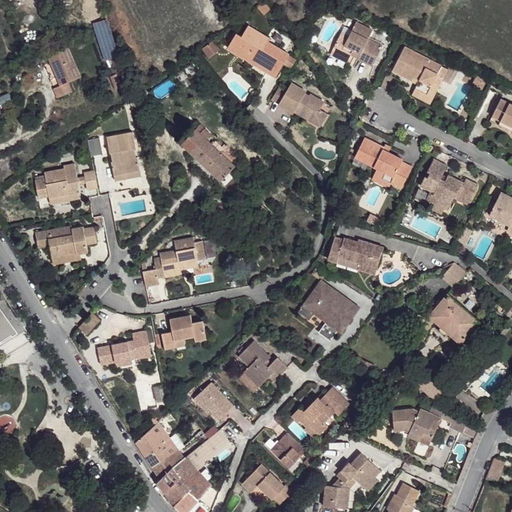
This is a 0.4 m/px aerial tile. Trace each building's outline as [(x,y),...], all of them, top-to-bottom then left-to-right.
[(84,0),(91,24),(107,20),(101,0),(84,0)] [(107,20),(91,24),(98,52),(115,47),(107,20)] [(330,55),(350,65),(356,55),(360,57),(358,58),(372,66),(382,48),(368,40),(372,32),(356,23),(348,37),(342,34),(330,55)] [(236,32),(230,42),(245,51),(243,54),(256,62),(257,59),(269,67),(266,72),(274,77),(284,63),(289,55),(269,42),(270,40),(248,26),(242,36),(236,32)] [(202,46),(208,55),(218,47),(213,38),(202,46)] [(245,51),(230,42),(228,45),(243,54),(245,51)] [(49,88),(52,97),(66,91),(63,82),(76,77),(65,47),(44,55),(55,85),(49,88)] [(404,47),(392,72),(412,81),(413,79),(419,82),(415,89),(428,95),(439,76),(443,78),(448,70),(404,47)] [(289,55),(284,63),(292,68),(296,60),(289,55)] [(257,59),(254,64),(266,72),(269,67),(257,59)] [(158,99),(195,73),(189,65),(152,91),(153,92),(155,95),(158,99)] [(412,81),(392,72),(390,76),(409,86),(406,93),(412,96),(415,89),(419,82),(413,79),(412,81)] [(116,74),(110,76),(116,90),(122,88),(116,74)] [(428,95),(430,105),(443,78),(439,76),(428,95)] [(286,92),(277,106),(292,114),(293,112),(295,109),(299,111),(297,115),(304,120),(306,117),(317,123),(323,114),(318,111),(323,104),(308,96),(306,100),(303,97),(305,93),(290,84),(286,92)] [(280,88),(272,102),(277,106),(286,92),(280,88)] [(430,105),(428,95),(415,89),(412,96),(430,105)] [(0,104),(12,100),(9,92),(0,95),(0,104)] [(511,105),(500,100),(492,117),(500,121),(497,125),(511,132),(511,105)] [(306,117),(304,120),(318,128),(326,116),(323,114),(317,123),(306,117)] [(500,121),(492,117),(489,123),(497,127),(497,125),(500,121)] [(199,135),(204,129),(200,125),(195,131),(199,135)] [(205,141),(210,135),(204,129),(199,135),(205,141)] [(221,181),(234,168),(230,164),(221,155),(211,146),(205,141),(199,135),(195,131),(182,144),(221,181)] [(111,163),(114,176),(140,171),(138,158),(136,158),(134,149),(135,149),(133,134),(106,139),(109,153),(111,154),(112,162),(111,163)] [(100,139),(90,141),(93,157),(103,156),(100,139)] [(365,139),(354,158),(377,170),(388,176),(385,181),(391,184),(401,189),(412,167),(402,162),(404,160),(384,150),(385,148),(365,139)] [(214,143),(211,146),(221,155),(224,152),(214,143)] [(233,161),(236,158),(227,149),(224,152),(221,155),(230,164),(233,161)] [(447,166),(433,159),(428,172),(430,174),(428,178),(425,177),(420,187),(430,192),(426,200),(434,205),(445,209),(447,210),(454,199),(456,194),(469,201),(477,185),(466,179),(463,183),(448,176),(445,181),(441,179),(447,166)] [(70,201),(82,199),(79,186),(77,179),(75,166),(64,168),(64,171),(45,174),(46,180),(36,182),(38,196),(49,194),(49,197),(50,199),(69,196),(70,201)] [(388,176),(377,170),(371,181),(388,188),(391,184),(385,181),(388,176)] [(140,171),(114,176),(115,181),(141,176),(140,171)] [(86,185),(87,191),(99,188),(96,172),(83,174),(84,178),(86,185)] [(84,178),(77,179),(79,186),(86,185),(84,178)] [(511,197),(501,192),(489,216),(509,227),(511,220),(511,197)] [(454,199),(467,205),(469,201),(456,194),(454,199)] [(50,199),(50,205),(70,201),(69,196),(50,199)] [(445,209),(434,205),(431,210),(442,215),(445,209)] [(72,227),(36,235),(40,249),(50,247),(53,259),(63,257),(62,255),(77,252),(77,254),(81,254),(89,252),(88,244),(97,243),(94,228),(85,229),(84,227),(73,229),(72,227)] [(465,227),(457,242),(465,245),(472,231),(465,227)] [(345,240),(336,237),(329,260),(376,275),(385,248),(360,240),(359,242),(345,238),(345,240)] [(156,269),(144,272),(148,286),(160,284),(159,277),(165,276),(166,278),(181,275),(181,271),(200,267),(199,263),(206,261),(202,243),(195,244),(194,239),(175,242),(177,251),(161,254),(161,258),(155,259),(156,269)] [(63,257),(53,259),(54,264),(82,259),(81,254),(77,254),(77,252),(62,255),(63,257)] [(452,288),(465,273),(454,263),(441,278),(452,288)] [(330,285),(321,279),(319,282),(327,288),(330,285)] [(319,282),(300,310),(308,316),(312,312),(316,306),(331,318),(328,323),(322,331),(332,338),(338,330),(339,327),(344,331),(358,310),(352,306),(354,302),(330,285),(327,288),(319,282)] [(428,316),(460,344),(479,322),(448,294),(436,306),(428,316)] [(509,310),(511,306),(511,303),(503,296),(499,300),(498,301),(499,302),(508,311),(509,310)] [(0,341),(17,331),(0,306),(0,316),(5,325),(0,328),(0,341)] [(312,312),(328,323),(331,318),(316,306),(312,312)] [(91,318),(86,324),(90,327),(84,333),(88,336),(101,320),(95,315),(91,318)] [(163,334),(167,350),(178,347),(176,341),(187,339),(198,336),(200,341),(208,339),(203,321),(193,323),(192,318),(187,320),(186,316),(171,319),(173,332),(163,334)] [(84,333),(90,327),(86,324),(81,329),(84,333)] [(134,340),(97,347),(101,365),(115,362),(132,358),(137,357),(136,351),(150,348),(146,330),(132,333),(134,340)] [(178,347),(188,346),(187,339),(176,341),(178,347)] [(244,371),(259,386),(269,377),(274,382),(288,368),(278,358),(272,364),(268,367),(265,363),(268,360),(271,357),(255,341),(246,349),(241,354),(239,356),(250,366),(244,371)] [(478,346),(470,356),(480,364),(488,354),(478,346)] [(150,348),(136,351),(137,357),(151,354),(150,348)] [(132,358),(115,362),(116,367),(132,363),(132,358)] [(254,392),(259,386),(244,371),(239,377),(254,392)] [(211,382),(194,399),(210,416),(213,413),(220,419),(234,405),(211,382)] [(163,406),(161,384),(144,386),(146,407),(163,406)] [(314,406),(300,420),(307,427),(310,425),(320,435),(328,427),(325,423),(335,412),(339,416),(350,405),(333,388),(327,393),(320,400),(314,406)] [(324,391),(318,398),(320,400),(327,393),(324,391)] [(301,406),(292,416),(316,439),(320,435),(310,425),(307,427),(300,420),(314,406),(312,404),(305,410),(301,406)] [(431,414),(443,419),(447,410),(436,405),(431,414)] [(422,410),(421,413),(441,423),(443,419),(431,414),(422,410)] [(466,419),(447,410),(443,419),(452,424),(451,427),(461,432),(466,419)] [(426,433),(435,436),(441,423),(421,413),(416,411),(394,413),(396,431),(405,431),(407,428),(413,430),(412,432),(423,437),(426,433)] [(335,412),(325,423),(328,427),(339,416),(335,412)] [(466,419),(461,432),(465,433),(476,439),(481,426),(476,423),(470,421),(466,419)] [(143,456),(169,439),(156,422),(135,442),(143,456)] [(211,438),(218,447),(226,441),(218,431),(210,437),(207,440),(211,438)] [(410,437),(421,442),(430,446),(433,441),(423,437),(412,432),(410,437)] [(288,433),(271,450),(289,467),(306,450),(288,433)] [(426,433),(423,437),(433,441),(435,436),(426,433)] [(200,460),(218,447),(211,438),(207,440),(193,452),(200,460)] [(152,468),(178,451),(169,439),(143,456),(152,468)] [(178,451),(152,468),(159,480),(160,480),(172,467),(183,459),(178,451)] [(193,452),(186,457),(196,469),(203,463),(200,460),(193,452)] [(325,486),(322,506),(346,509),(349,487),(355,481),(364,489),(373,477),(379,471),(361,454),(351,464),(348,462),(341,471),(344,474),(339,479),(333,487),(325,486)] [(191,509),(211,487),(209,485),(196,469),(186,457),(183,459),(172,467),(180,478),(190,490),(182,500),(191,509)] [(494,458),(485,479),(497,481),(505,461),(497,457),(494,458)] [(261,463),(247,477),(257,486),(258,485),(260,483),(265,487),(263,489),(273,498),(274,497),(276,499),(280,503),(292,491),(285,484),(285,485),(261,463)] [(310,463),(307,466),(318,475),(321,472),(314,466),(310,463)] [(164,493),(180,478),(172,467),(160,480),(159,480),(156,482),(164,493)] [(257,486),(247,477),(244,481),(254,489),(257,486)] [(373,477),(364,489),(367,491),(377,480),(373,477)] [(164,493),(174,507),(182,500),(190,490),(180,478),(164,493)] [(389,511),(388,511),(411,511),(414,507),(412,506),(419,492),(404,484),(397,496),(395,495),(388,510),(389,511)] [(174,507),(178,511),(188,511),(191,509),(182,500),(174,507)]
